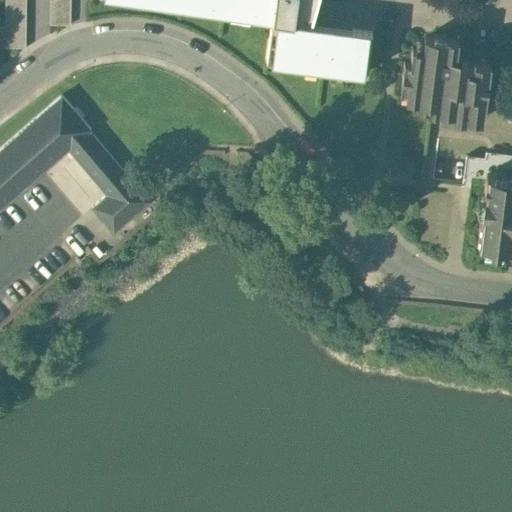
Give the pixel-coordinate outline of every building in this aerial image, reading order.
[(54,0),(55,21),(76,20),(75,0),(54,0)] [(145,0),(310,22),(315,5),(296,2),(296,0),(145,0)] [(351,34),(271,23),(266,56),(366,70),(372,29),(352,26),(351,34)] [(447,37),(426,33),(424,47),(413,45),(411,59),(405,58),(400,86),(417,89),(416,96),(438,100),(436,107),(462,111),(462,114),(481,117),(490,62),(474,59),(474,57),(456,54),(459,37),(447,35),(447,37)] [(90,127),(61,94),(0,147),(0,205),(68,146),(83,164),(103,146),(88,128),(90,127)] [(103,146),(83,164),(108,191),(93,204),(113,227),(148,197),(103,146)] [(511,172),(486,170),(477,237),(511,241),(511,172)]
